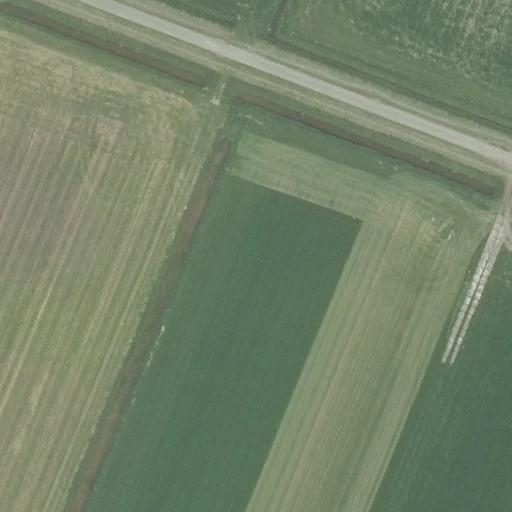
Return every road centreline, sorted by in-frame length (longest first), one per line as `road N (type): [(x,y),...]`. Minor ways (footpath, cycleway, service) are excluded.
road 1 (unclassified): [(511,161),(87,0)]
road 2 (track): [(397,511),(511,227)]
